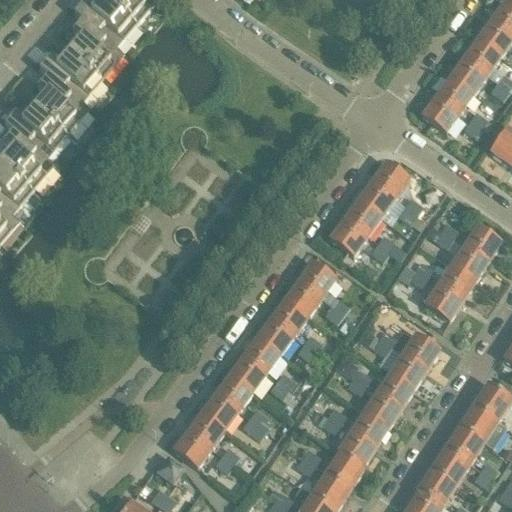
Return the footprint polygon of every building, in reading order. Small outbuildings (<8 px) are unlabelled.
[(137,29),(104,0),(93,13),(84,6),(74,18),(82,25),(82,24),(116,53),(117,53),(137,29)] [(137,29),(159,4),(154,0),(104,0),(137,29)] [(511,14),(511,0),(508,0),(503,8),(511,14)] [(511,42),(511,14),(503,8),(490,27),(511,42)] [(82,24),(82,25),(72,36),(80,43),(69,56),(102,85),(124,60),(117,53),(116,53),(82,24)] [(500,63),(511,46),(511,42),(490,27),(476,46),(500,63)] [(493,73),(500,63),(476,46),(463,64),(487,81),(493,73)] [(102,85),(69,56),(58,69),(50,61),(39,74),(47,80),(81,109),(82,108),(102,85)] [(473,101),(486,82),(487,81),(463,64),(449,83),(473,101)] [(81,109),(47,80),(37,91),(46,99),(34,111),(68,140),(89,115),(82,108),(81,109)] [(511,87),(503,80),(497,89),(509,97),(511,92),(511,87)] [(460,120),(473,101),(449,83),(435,102),(460,120)] [(509,97),(497,89),(491,97),(503,106),(509,97)] [(446,139),(460,120),(435,102),(422,121),(446,139)] [(68,140),(34,111),(23,124),(15,117),(4,129),(12,136),(12,135),(46,165),(47,164),(68,140)] [(482,135),(488,126),(476,118),(470,126),(482,135)] [(476,144),(482,135),(470,126),(464,135),(476,144)] [(12,135),(12,136),(2,147),(11,154),(0,166),(0,167),(33,196),(54,171),(47,164),(46,165),(12,135)] [(511,137),(507,135),(490,159),(509,172),(511,168),(511,137)] [(33,196),(0,167),(0,210),(12,220),(33,196)] [(395,206),(408,187),(385,169),(371,188),(395,206)] [(381,224),(395,206),(371,188),(357,206),(381,224)] [(416,222),(423,213),(411,203),(404,212),(416,222)] [(367,242),(381,224),(357,206),(344,225),(367,242)] [(0,210),(0,248),(20,226),(12,220),(0,210)] [(410,231),(416,222),(404,212),(397,221),(410,231)] [(344,225),(329,245),(353,262),(361,251),(367,242),(344,225)] [(453,246),(459,237),(446,228),(440,237),(453,246)] [(487,269),(500,249),(475,233),(462,253),(487,269)] [(447,255),(453,246),(440,237),(434,246),(447,255)] [(390,259),(395,252),(382,242),(377,250),(390,259)] [(377,250),(370,259),(383,268),(390,259),(377,250)] [(450,272),(474,288),(487,269),(462,253),(455,263),(450,272)] [(420,267),(414,276),(427,285),(433,276),(420,267)] [(321,306),(321,305),(335,286),(311,269),(297,288),(321,306)] [(462,308),(474,288),(450,272),(437,291),(462,308)] [(414,276),(408,285),(421,293),(427,285),(414,276)] [(307,324),(308,323),(321,306),(297,288),(283,307),(307,324)] [(448,327),(461,308),(462,308),(437,291),(424,311),(448,327)] [(336,304),(330,313),(343,323),(350,313),(336,304)] [(293,343),(293,342),(307,324),(283,307),(269,325),(293,343)] [(343,323),(330,313),(324,322),(337,332),(343,323)] [(279,361),(280,361),(293,343),(269,325),(255,344),(279,361)] [(354,331),(346,325),(339,334),(347,340),(354,331)] [(377,343),(364,334),(357,344),(371,353),(377,343)] [(385,337),(379,346),(391,354),(397,345),(385,337)] [(309,341),(303,350),(316,360),(322,350),(309,341)] [(414,341),(401,361),(426,377),(439,358),(414,341)] [(265,380),(266,379),(279,361),(255,344),(242,362),(265,380)] [(386,363),(391,354),(379,346),(373,355),(386,363)] [(316,360),(303,350),(296,360),(309,369),(316,360)] [(511,350),(503,365),(511,371),(511,350)] [(413,397),(426,377),(401,361),(388,380),(413,397)] [(251,399),(252,398),(265,380),(242,362),(228,381),(251,399)] [(335,373),(336,374),(351,384),(358,372),(343,363),(342,362),(335,373)] [(360,376),(354,385),(366,393),(372,384),(360,376)] [(282,379),(275,388),(289,397),(295,389),(282,379)] [(388,380),(376,399),(400,416),(413,397),(388,380)] [(238,417),(239,416),(251,399),(228,381),(214,400),(238,417)] [(360,402),(366,393),(354,385),(348,394),(360,402)] [(289,397),(275,388),(269,397),(282,407),(289,397)] [(486,390),(472,412),(497,428),(511,407),(511,393),(508,390),(501,400),(486,390)] [(376,399),(363,419),(388,435),(400,416),(376,399)] [(224,436),(238,417),(214,400),(200,418),(224,436)] [(493,455),(507,434),(497,428),(472,412),(458,433),(483,449),(493,455)] [(333,415),(328,423),(340,432),(346,423),(333,415)] [(254,416),(248,425),(261,435),(268,425),(254,416)] [(210,455),(211,454),(224,436),(200,418),(186,437),(210,455)] [(363,419),(350,438),(375,455),(388,435),(363,419)] [(334,442),(340,432),(328,423),(321,433),(334,442)] [(261,435),(248,425),(241,434),(259,447),(266,438),(261,435)] [(469,470),(483,449),(458,433),(444,454),(469,470)] [(196,474),(210,455),(186,437),(172,456),(196,474)] [(337,458),(338,459),(339,459),(362,474),(375,455),(350,438),(337,458)] [(227,454),(220,462),(234,472),(240,464),(227,454)] [(456,491),(469,471),(469,470),(444,454),(430,475),(456,491)] [(502,461),(509,466),(511,461),(511,456),(507,454),(502,461)] [(307,456),(302,464),(315,473),(321,465),(307,456)] [(362,474),(339,459),(338,459),(325,480),(349,496),(364,475),(362,474)] [(227,481),(234,472),(220,462),(213,471),(227,481)] [(173,490),(174,489),(184,475),(168,464),(157,478),(173,490)] [(310,482),(315,473),(302,464),(296,474),(310,482)] [(492,485),(497,476),(486,469),(480,477),(492,485)] [(440,511),(441,511),(455,492),(456,491),(430,475),(416,497),(417,499),(418,497),(440,511)] [(485,494),(492,485),(480,477),(474,487),(485,494)] [(326,511),(339,511),(349,496),(325,480),(310,502),(326,511)] [(157,511),(159,511),(168,499),(159,494),(150,507),(157,511)] [(267,503),(274,507),(281,511),(289,511),(293,507),(273,494),(267,503)] [(509,511),(511,511),(511,510),(511,500),(505,496),(499,505),(509,511)] [(440,511),(418,497),(417,499),(408,511),(440,511)] [(172,511),(177,506),(168,499),(159,511),(172,511)] [(326,511),(310,502),(303,511),(326,511)]
